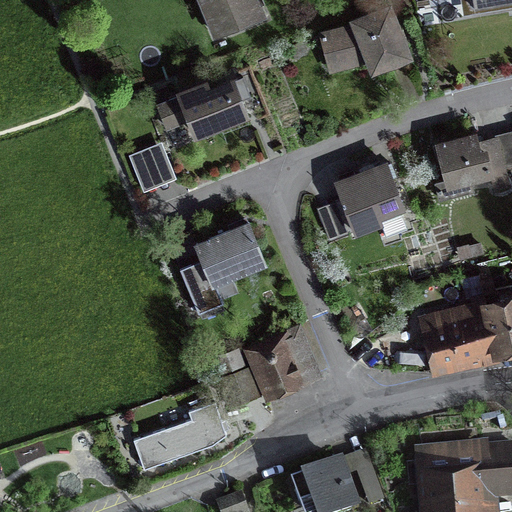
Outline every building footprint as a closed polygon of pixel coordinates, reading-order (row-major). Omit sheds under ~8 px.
[(209,0),(221,30),(222,31),(262,15),(255,0),(209,0)] [(356,20),(358,25),(323,34),(329,59),(330,59),(368,49),(375,67),(408,54),(389,8),(356,20)] [(207,83),(180,93),(181,96),(159,104),(168,126),(190,118),(196,134),(247,113),(240,95),(250,91),(244,76),(210,90),(207,83)] [(438,144),(448,180),(436,183),(440,198),(473,190),(470,179),(492,173),(496,188),(508,185),(496,139),(477,143),(475,135),(438,144)] [(144,191),(177,178),(162,141),(129,154),(144,191)] [(338,182),(355,228),(356,228),(378,220),(376,216),(402,206),(386,163),(338,182)] [(203,259),(180,268),(198,313),(224,303),(216,282),(265,261),(249,221),(196,243),(203,259)] [(511,298),(487,305),(497,351),(511,347),(511,298)] [(497,351),(487,305),(486,302),(425,317),(437,365),(497,351)] [(282,332),(284,337),(252,350),(269,392),(302,378),(318,371),(299,325),(282,332)] [(237,353),(219,359),(224,373),(242,366),(237,353)] [(249,366),(234,372),(244,400),(259,394),(249,366)] [(194,422),(136,442),(145,468),(213,445),(225,435),(214,405),(191,413),(194,422)] [(427,511),(480,511),(483,511),(483,503),(481,490),(498,490),(511,489),(510,461),(511,461),(511,444),(495,446),(482,447),(481,446),(422,452),(427,508),(427,511)] [(341,461),(291,480),(300,504),(314,499),(319,511),(343,511),(358,507),(341,461)] [(247,511),(241,495),(219,504),(221,511),(247,511)]
